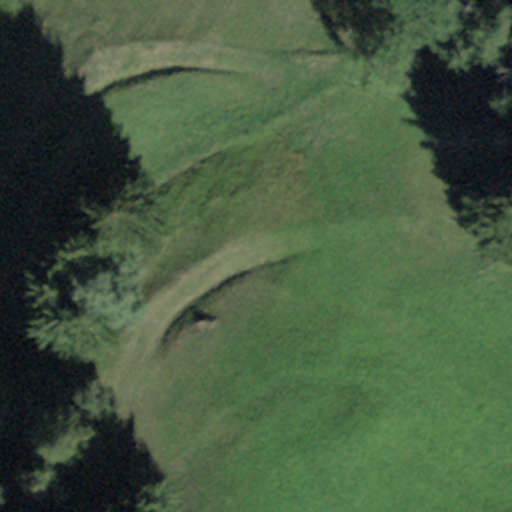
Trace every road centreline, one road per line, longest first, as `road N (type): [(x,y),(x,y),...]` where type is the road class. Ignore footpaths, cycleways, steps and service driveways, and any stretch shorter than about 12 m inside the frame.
road 1 (track): [(242,0),(141,34),(19,180),(0,221)]
road 2 (track): [(511,74),(359,0)]
